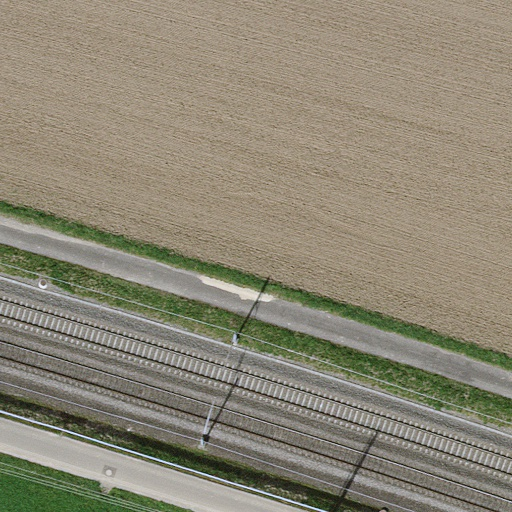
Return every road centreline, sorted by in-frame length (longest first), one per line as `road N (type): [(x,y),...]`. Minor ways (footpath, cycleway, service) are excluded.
road 1 (track): [(511,396),(178,292)]
road 2 (unclassified): [(250,511),(0,435)]
road 3 (track): [(0,240),(178,292)]
